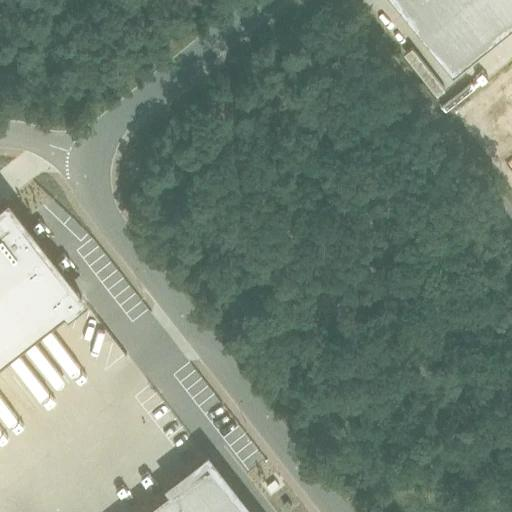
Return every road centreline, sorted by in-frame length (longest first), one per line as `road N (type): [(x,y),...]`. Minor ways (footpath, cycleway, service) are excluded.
road 1 (unclassified): [(85,155),(92,197),(335,511)]
road 2 (unclassified): [(85,155),(102,131),(269,0)]
